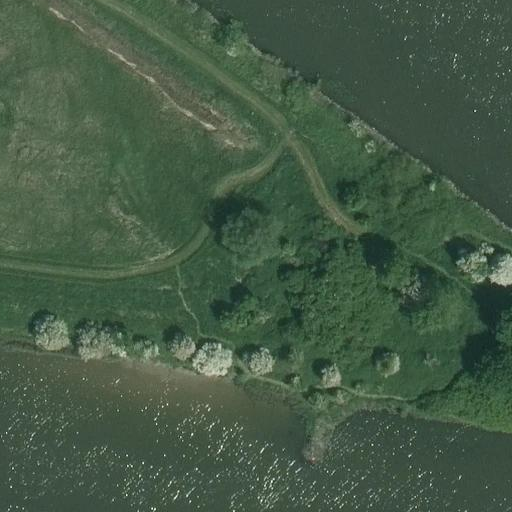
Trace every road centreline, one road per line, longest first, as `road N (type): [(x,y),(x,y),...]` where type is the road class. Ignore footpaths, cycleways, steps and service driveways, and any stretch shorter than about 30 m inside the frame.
road 1 (track): [(0,263),(128,279),(180,275),(194,262),(202,226),(261,171)]
road 2 (track): [(261,171),(286,147),(356,231),(467,289)]
road 3 (track): [(286,147),(277,128),(103,0)]
